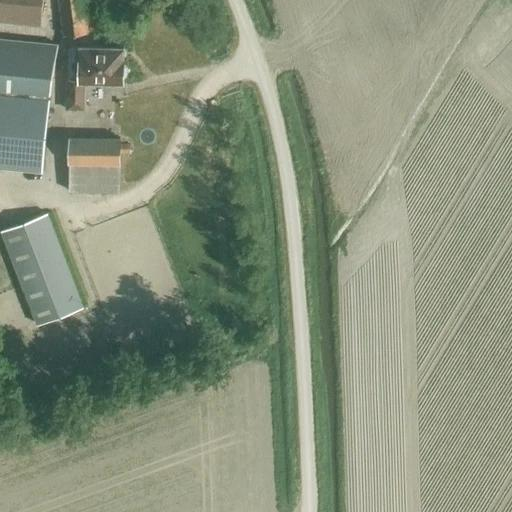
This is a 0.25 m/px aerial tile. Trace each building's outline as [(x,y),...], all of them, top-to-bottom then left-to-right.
[(0,0),(0,13),(42,19),(43,0),(0,0)] [(57,0),(62,34),(89,30),(84,0),(57,0)] [(0,165),(42,170),(55,46),(0,40),(0,165)] [(68,93),(67,108),(84,108),(85,93),(85,81),(123,82),(123,77),(126,74),(126,67),(123,64),(124,48),(79,47),(70,47),(69,78),(68,78),(68,93)] [(121,154),(130,154),(130,143),(122,142),(122,137),(69,136),(67,188),(120,190),(121,154)] [(3,230),(37,322),(83,305),(49,213),(3,230)]
